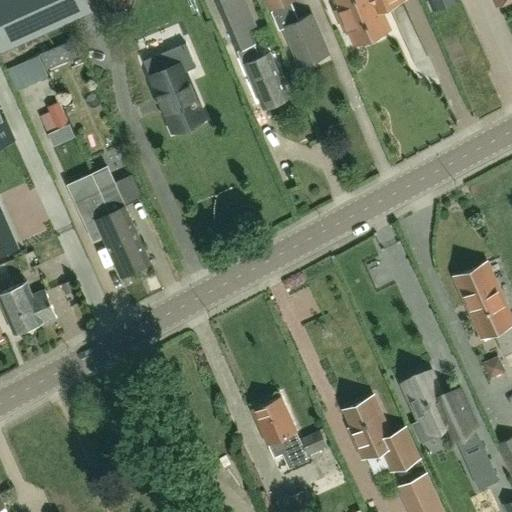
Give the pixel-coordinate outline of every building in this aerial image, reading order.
[(0,0),(0,46),(2,51),(91,11),(85,0),(0,0)] [(245,0),(217,0),(264,108),(290,97),(271,52),(260,56),(258,52),(252,54),(248,45),(253,43),(247,28),(256,24),(245,0)] [(267,0),(280,29),(284,27),(301,66),(330,53),(313,14),(299,20),(292,2),(295,0),(267,0)] [(389,28),(380,8),(398,0),(337,0),(342,9),(337,11),(345,29),(350,27),(356,42),(371,36),(373,40),(386,34),(385,30),(389,28)] [(429,0),(433,8),(452,0),(429,0)] [(171,66),(149,75),(173,132),(205,119),(185,71),(196,67),(186,42),(165,51),(171,66)] [(26,92),(59,81),(51,57),(18,69),(26,92)] [(236,60),(217,66),(227,99),(246,93),(236,60)] [(47,107),(57,129),(56,130),(62,144),(75,138),(69,123),(69,124),(59,102),(47,107)] [(0,110),(0,143),(12,138),(0,110)] [(92,172),(66,184),(79,214),(85,225),(96,219),(104,236),(122,275),(152,262),(126,205),(115,183),(100,190),(92,172)] [(148,175),(128,181),(134,202),(154,196),(148,175)] [(0,257),(18,250),(13,238),(0,243),(0,257)] [(511,319),(487,263),(456,277),(482,335),(493,330),(504,355),(511,351),(511,319)] [(34,295),(28,281),(0,292),(0,298),(15,333),(57,315),(46,290),(34,295)] [(498,376),(511,370),(511,358),(511,354),(492,361),(498,376)] [(423,439),(441,431),(457,424),(460,431),(476,424),(463,395),(451,400),(448,395),(444,397),(432,370),(402,384),(420,422),(416,423),(423,439)] [(419,452),(406,424),(389,433),(371,395),(343,408),(357,437),(355,438),(362,454),(383,444),(393,464),(419,452)] [(282,396),(253,409),(275,457),(291,450),(289,446),(301,440),(308,454),(328,445),(321,430),(300,439),(297,431),(282,396)] [(511,437),(500,444),(511,469),(511,437)] [(289,497),(295,511),(312,511),(303,490),(289,497)] [(511,511),(511,497),(502,502),(506,511),(511,511)]
